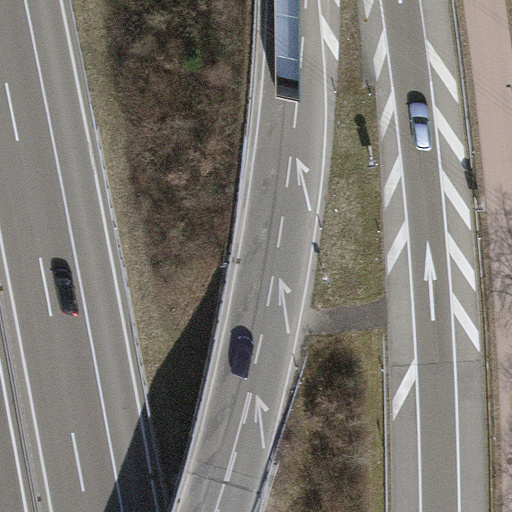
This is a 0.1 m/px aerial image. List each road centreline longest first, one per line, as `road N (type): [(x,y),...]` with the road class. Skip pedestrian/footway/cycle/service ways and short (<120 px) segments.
road 1 (motorway): [(105,511),(8,0)]
road 2 (primary): [(217,511),(282,231),(296,0)]
road 3 (motorway): [(442,511),(424,175),(402,0)]
